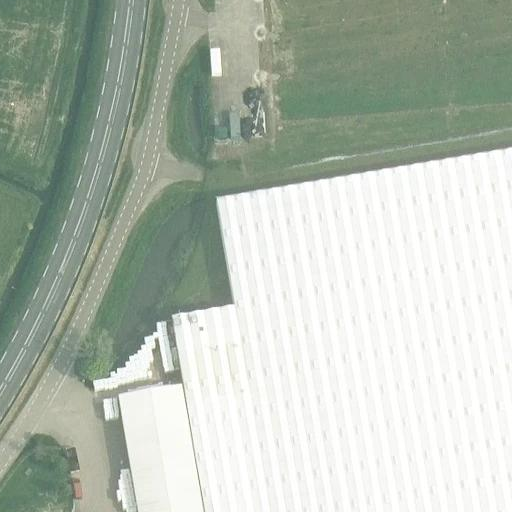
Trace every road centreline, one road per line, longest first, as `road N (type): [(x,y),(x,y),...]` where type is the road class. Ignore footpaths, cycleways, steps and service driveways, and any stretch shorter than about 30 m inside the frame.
road 1 (unclassified): [(0,462),(79,325),(141,178),(177,0)]
road 2 (secondary): [(0,389),(66,257),(97,168),(130,0)]
